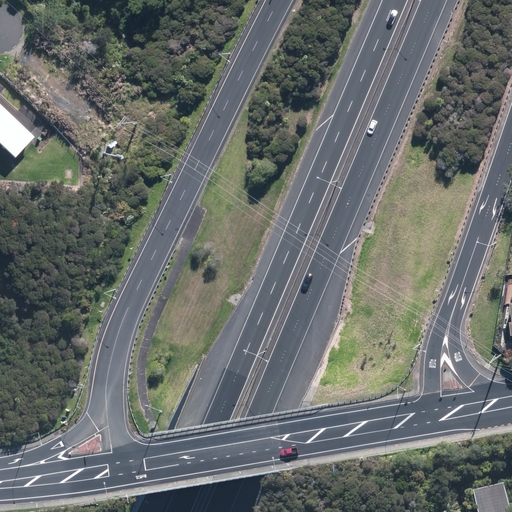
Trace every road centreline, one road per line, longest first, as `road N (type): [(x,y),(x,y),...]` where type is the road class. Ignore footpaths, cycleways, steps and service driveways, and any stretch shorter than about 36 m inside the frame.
road 1 (motorway): [(180,511),(395,0)]
road 2 (motorway): [(433,0),(220,511)]
road 3 (motorway): [(113,376),(132,296),(277,0)]
road 4 (tertiary): [(119,468),(297,439)]
road 5 (motorway): [(511,139),(453,307)]
road 6 (motorway): [(0,476),(75,440),(94,422),(113,376)]
road 7 (tertiary): [(436,416),(297,439)]
road 8 (tertiary): [(0,484),(119,468)]
road 9 (motorway): [(453,307),(460,365),(511,394)]
